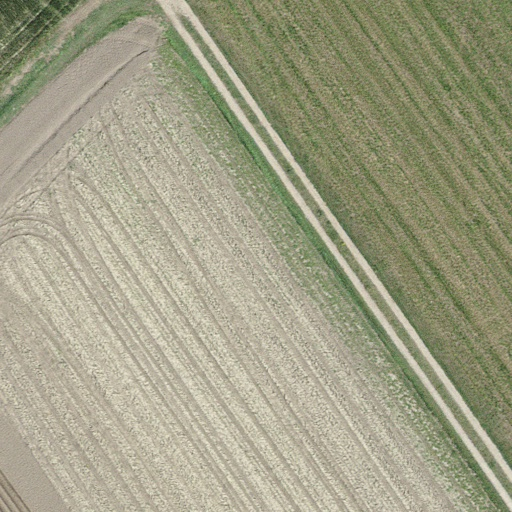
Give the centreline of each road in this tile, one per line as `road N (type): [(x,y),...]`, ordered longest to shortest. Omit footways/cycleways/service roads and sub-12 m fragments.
road 1 (track): [(167,0),(511,494)]
road 2 (track): [(100,0),(0,107)]
